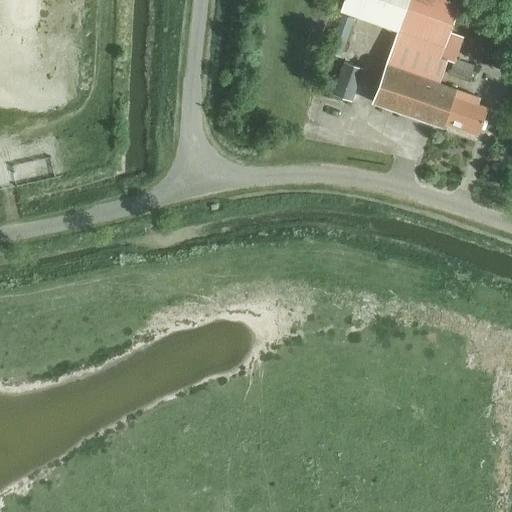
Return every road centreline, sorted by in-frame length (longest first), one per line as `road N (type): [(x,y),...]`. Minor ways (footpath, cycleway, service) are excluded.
road 1 (unclassified): [(511,225),(359,178),(309,174),(200,186)]
road 2 (unclassified): [(0,233),(200,186)]
road 3 (unclassified): [(200,186),(190,124),(200,0)]
